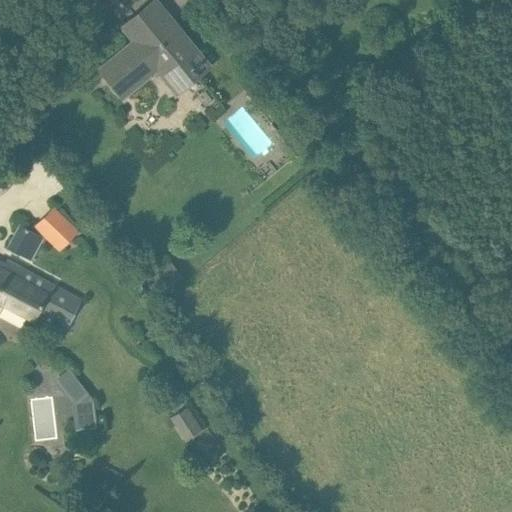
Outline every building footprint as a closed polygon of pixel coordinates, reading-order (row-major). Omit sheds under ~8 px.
[(150,30),(102,70),(121,93),(122,95),(158,65),(178,89),(179,90),(183,87),(198,74),(207,67),(195,53),(168,19),(170,17),(156,0),(154,0),(137,14),(150,30)] [(284,124),(277,130),(297,155),(304,149),(284,124)] [(81,227),(54,203),(33,226),(60,250),(81,227)] [(43,236),(19,223),(7,246),(31,259),(43,236)] [(4,269),(0,266),(0,302),(31,319),(37,307),(69,324),(82,298),(9,260),(4,269)] [(170,261),(149,279),(162,294),(184,276),(170,261)] [(202,430),(187,406),(169,418),(184,441),(202,430)]
